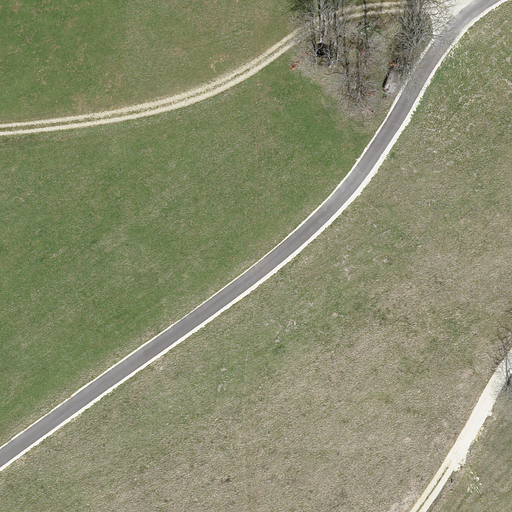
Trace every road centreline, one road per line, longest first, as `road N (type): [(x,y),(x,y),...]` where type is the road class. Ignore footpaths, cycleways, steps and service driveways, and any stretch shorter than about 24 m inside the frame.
road 1 (track): [(481,0),(326,214),(0,458)]
road 2 (track): [(0,128),(171,102),(247,70),(324,23),(475,2)]
road 3 (track): [(419,511),(511,351)]
